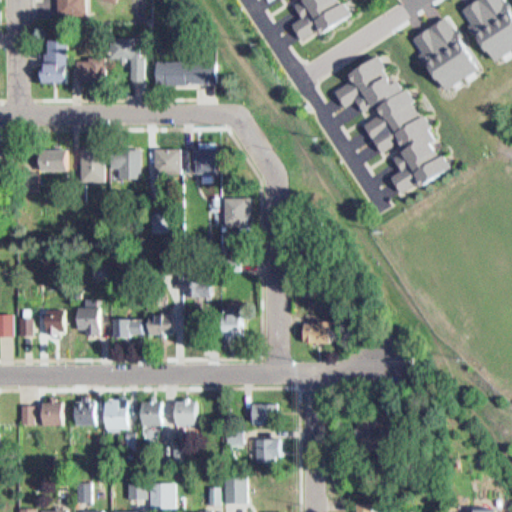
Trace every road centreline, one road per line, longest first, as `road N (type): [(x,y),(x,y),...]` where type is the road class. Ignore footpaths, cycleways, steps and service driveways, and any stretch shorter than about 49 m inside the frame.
road 1 (residential): [(385,360),(316,371),(0,373)]
road 2 (residential): [(238,115),(279,176),(282,372)]
road 3 (residential): [(252,0),(387,207)]
road 4 (residential): [(0,112),(238,115)]
road 5 (residential): [(421,0),(304,78)]
road 6 (residential): [(316,371),(317,511)]
